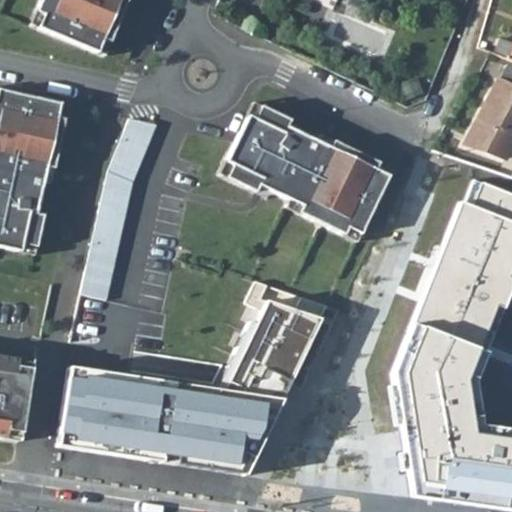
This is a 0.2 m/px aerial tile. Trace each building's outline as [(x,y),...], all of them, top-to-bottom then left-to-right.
[(38,0),(34,11),(41,14),(36,27),(96,53),(101,39),(108,42),(125,0),(38,0)] [(41,14),(34,11),(29,25),(36,27),(41,14)] [(511,43),(498,38),(491,53),(511,61),(511,43)] [(108,42),(101,39),(96,53),(103,55),(108,42)] [(511,141),(511,68),(506,65),(498,79),(497,79),(466,137),(469,138),(465,145),(503,158),(511,141)] [(398,87),(404,101),(421,94),(416,80),(398,87)] [(59,103),(0,90),(0,247),(19,251),(21,244),(34,247),(41,215),(34,214),(41,181),(44,167),(52,169),(63,119),(55,117),(59,103)] [(66,105),(59,103),(55,117),(63,119),(66,105)] [(258,106),(252,103),(245,116),(252,119),(258,106)] [(288,120),(258,106),(252,119),(245,116),(223,162),(230,165),(223,178),(253,192),(256,186),(269,192),(287,200),(300,207),(297,214),(342,235),(345,228),(358,234),(386,176),(373,170),(377,163),(331,141),(327,148),(314,142),(284,128),(288,120)] [(154,124),(126,118),(106,172),(93,231),(79,294),(105,300),(131,181),(154,124)] [(331,141),(318,135),(314,142),(327,148),(331,141)] [(230,165),(223,162),(217,175),(223,178),(230,165)] [(390,170),(377,163),(373,170),(386,176),(390,170)] [(52,169),(44,167),(41,181),(49,183),(52,169)] [(457,202),(390,373),(408,496),(511,510),(511,430),(479,426),(473,386),(511,282),(511,196),(472,180),(467,178),(457,202)] [(269,192),(256,186),(253,192),(266,199),(269,192)] [(300,207),(287,200),(284,207),(297,214),(300,207)] [(358,234),(345,228),(342,235),(355,242),(358,234)] [(34,247),(21,244),(19,251),(33,254),(34,247)] [(213,390),(66,367),(54,446),(131,458),(132,450),(174,457),(173,464),(243,475),(318,319),(260,299),(265,286),(253,282),(243,303),(259,311),(252,325),(246,322),(213,390)] [(35,362),(0,357),(0,437),(3,438),(5,431),(19,433),(26,388),(29,389),(35,362)] [(19,433),(5,431),(3,438),(18,440),(19,433)]
